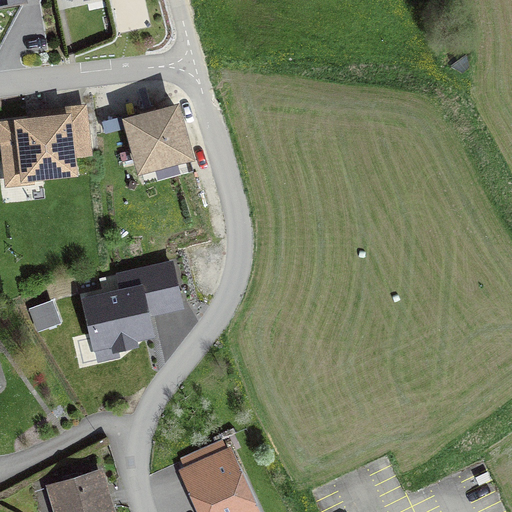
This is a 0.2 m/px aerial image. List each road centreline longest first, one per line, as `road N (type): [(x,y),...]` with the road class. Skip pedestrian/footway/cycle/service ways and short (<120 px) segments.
road 1 (residential): [(187,67),(213,133),(238,267),(135,439),(145,511)]
road 2 (residential): [(0,86),(187,67)]
